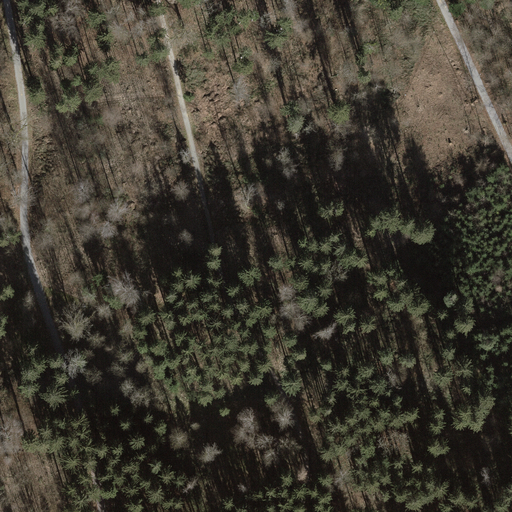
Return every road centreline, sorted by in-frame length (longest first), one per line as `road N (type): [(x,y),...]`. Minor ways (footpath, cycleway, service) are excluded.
road 1 (track): [(303,511),(304,442),(285,390),(231,299),(155,0)]
road 2 (track): [(103,511),(80,404),(29,254),(23,122),(5,0)]
road 3 (track): [(439,0),(511,151)]
